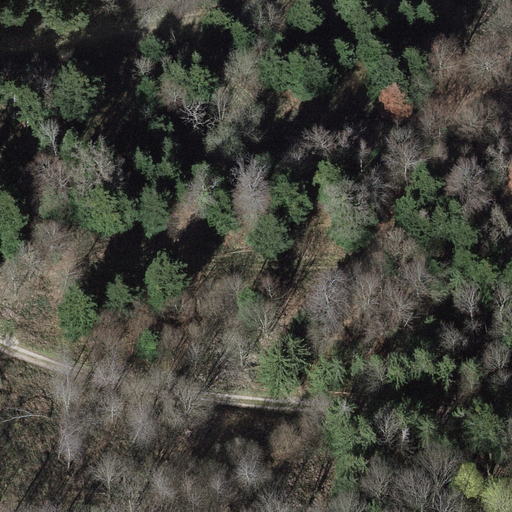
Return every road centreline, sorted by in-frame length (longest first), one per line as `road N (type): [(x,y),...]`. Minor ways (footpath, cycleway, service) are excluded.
road 1 (track): [(511,419),(170,391),(81,372),(0,340)]
road 2 (track): [(0,42),(215,0)]
